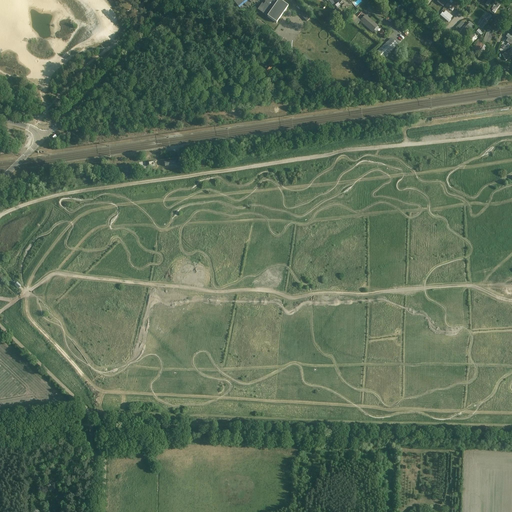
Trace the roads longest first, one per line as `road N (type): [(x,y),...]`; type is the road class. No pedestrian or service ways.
road 1 (track): [(0,215),(84,190),(360,147),(511,133)]
road 2 (track): [(511,433),(90,424)]
road 3 (track): [(25,294),(33,321),(101,391),(355,405)]
road 4 (track): [(511,423),(166,411)]
road 5 (tertiary): [(46,136),(191,0)]
